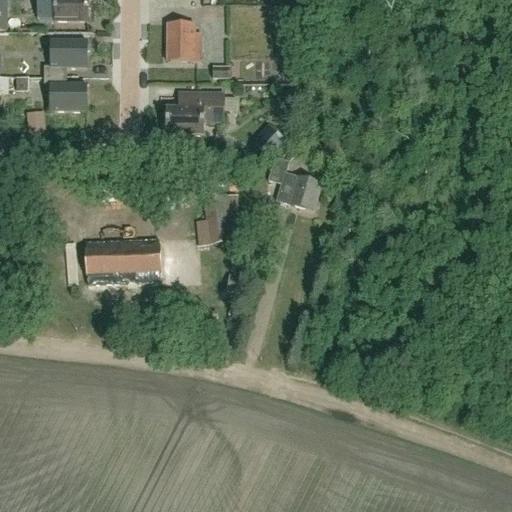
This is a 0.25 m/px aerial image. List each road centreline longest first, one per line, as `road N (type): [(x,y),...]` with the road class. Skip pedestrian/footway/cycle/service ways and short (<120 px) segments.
road 1 (track): [(0,343),(245,375),(511,468)]
road 2 (residential): [(0,172),(99,156),(125,137),(129,0)]
